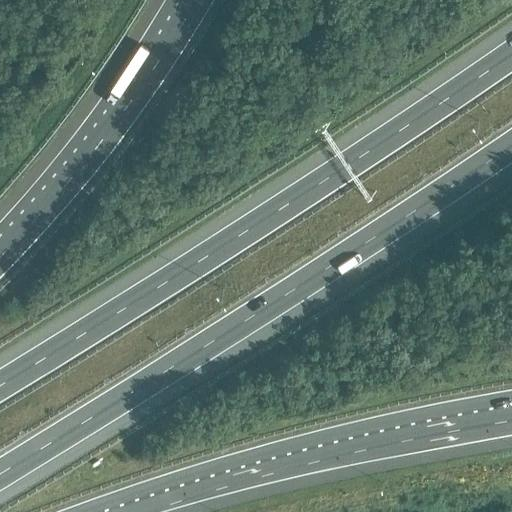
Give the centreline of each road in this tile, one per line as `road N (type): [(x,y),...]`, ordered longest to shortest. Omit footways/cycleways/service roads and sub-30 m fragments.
road 1 (motorway): [(0,476),(511,145)]
road 2 (motorway): [(511,58),(0,385)]
road 3 (motorway): [(104,511),(242,466),(511,406)]
road 4 (motorway): [(204,0),(0,254)]
